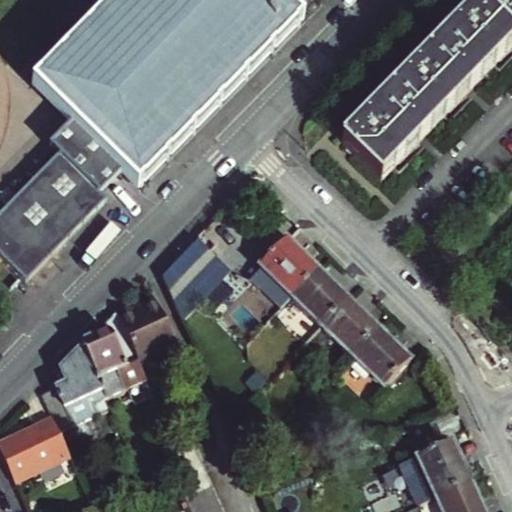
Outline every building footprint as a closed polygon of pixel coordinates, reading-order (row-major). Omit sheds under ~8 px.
[(122,175),(140,192),(300,28),(271,0),(119,0),(33,88),(72,126),(50,148),(59,157),(0,218),(0,259),(27,286),(37,275),(106,204),(101,197),(122,175)] [(383,181),(511,49),(511,0),(487,0),(346,144),(383,181)] [(293,294),(320,267),(289,235),(251,272),(273,294),(272,295),(282,305),(293,294)] [(200,274),(177,251),(163,264),(185,287),(200,274)] [(349,296),(320,267),(293,294),(323,323),(349,296)] [(380,327),(349,296),(323,323),(354,354),(380,327)] [(133,312),(131,308),(116,314),(139,364),(179,346),(157,298),(143,304),(144,307),(133,312)] [(106,400),(147,381),(139,364),(116,314),(116,313),(104,325),(108,334),(86,343),(81,348),(106,400)] [(411,358),(380,327),(354,354),(384,385),(411,358)] [(106,400),(81,348),(62,367),(68,382),(41,394),(51,418),(57,430),(61,439),(75,432),(71,424),(109,406),(106,400)] [(0,440),(0,447),(16,481),(69,457),(61,439),(57,430),(51,418),(0,440)] [(170,453),(194,443),(188,431),(174,437),(165,441),(170,453)] [(470,479),(452,439),(416,454),(424,471),(408,478),(419,502),(435,495),(470,479)] [(176,466),(200,455),(194,443),(170,453),(176,466)] [(272,465),(282,455),(273,446),(263,456),(272,465)] [(396,451),(408,478),(424,471),(416,454),(405,447),(396,451)] [(181,478),(205,467),(200,455),(176,466),(181,478)] [(187,490),(211,480),(205,467),(181,478),(187,490)] [(435,495),(442,511),(484,511),(470,479),(435,495)] [(193,503),(216,492),(211,480),(187,490),(193,503)] [(196,511),(204,511),(222,504),(216,492),(193,503),(196,511)]
